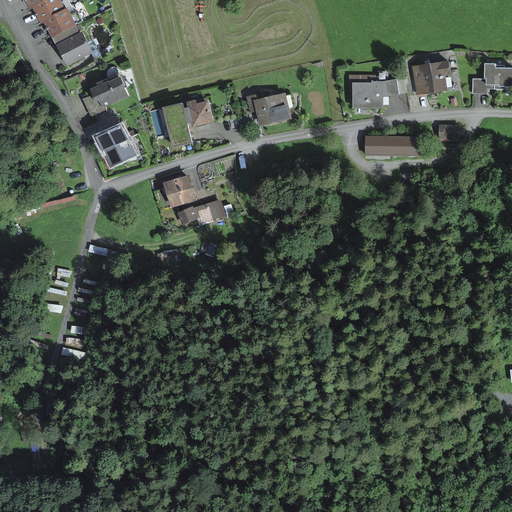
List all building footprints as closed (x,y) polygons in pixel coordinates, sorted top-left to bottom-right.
[(44,21),(47,20),(68,9),(73,6),(69,0),(47,0),(36,6),(38,11),(44,21)] [(68,9),(47,20),(49,25),(54,35),(84,21),(79,13),(76,11),(71,14),(68,9)] [(60,45),(69,63),(92,52),(82,33),(63,43),(60,45)] [(414,68),(418,94),(453,87),(448,62),(414,68)] [(474,78),(475,94),(511,91),(511,66),(500,67),(499,63),(488,63),(489,78),(474,78)] [(95,97),(101,109),(129,96),(120,74),(93,85),(92,89),(95,97)] [(357,81),(358,106),(386,105),(386,95),(401,94),(400,80),(357,81)] [(259,110),(262,123),(289,117),(284,95),(257,101),(259,108),(259,110)] [(259,108),(257,101),(256,96),(249,98),(251,110),(259,108)] [(175,146),(193,142),(188,123),(193,122),(195,122),(195,123),(211,119),(206,98),(190,102),(191,106),(185,108),(184,103),(165,108),(175,146)] [(113,166),(136,155),(128,138),(135,135),(133,130),(126,134),(123,126),(99,136),(102,143),(113,166)] [(424,136),(367,137),(368,154),(424,154),(424,136)] [(170,191),(174,203),(184,200),(195,197),(189,178),(168,185),(169,187),(164,188),(166,193),(170,191)] [(219,205),(199,211),(203,225),(223,219),(219,205)] [(232,205),(226,207),(229,215),(235,214),(232,205)] [(184,223),(197,217),(193,208),(180,214),(184,223)]
